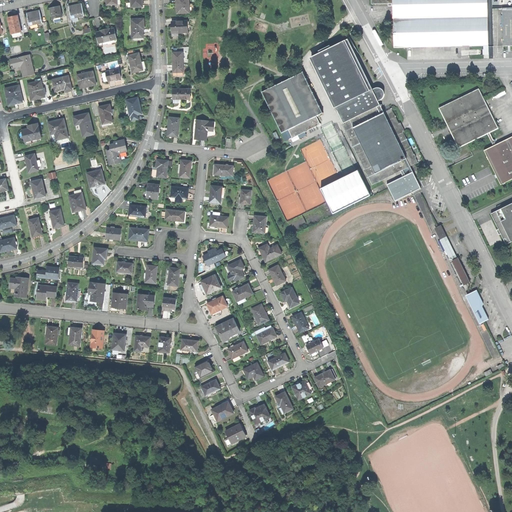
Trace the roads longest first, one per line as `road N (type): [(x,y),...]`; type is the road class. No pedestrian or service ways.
road 1 (unclassified): [(511,318),(389,69)]
road 2 (residential): [(147,143),(124,186),(91,222),(50,249),(0,265)]
road 3 (residential): [(0,307),(168,325),(192,319)]
road 4 (residential): [(1,119),(158,83)]
road 5 (residential): [(192,319),(238,395),(304,369)]
road 6 (residential): [(304,369),(239,239)]
road 7 (unclassified): [(389,69),(511,67)]
